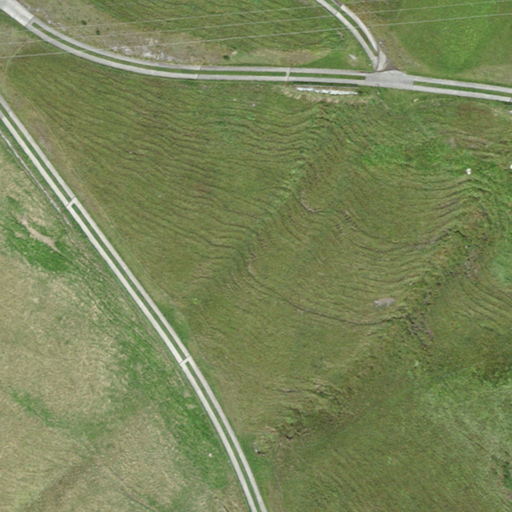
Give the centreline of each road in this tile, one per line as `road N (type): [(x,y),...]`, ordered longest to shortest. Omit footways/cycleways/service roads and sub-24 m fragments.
road 1 (track): [(0,102),(202,387),(260,511)]
road 2 (track): [(384,78),(149,68),(68,45),(2,0)]
road 3 (track): [(511,95),(384,78)]
